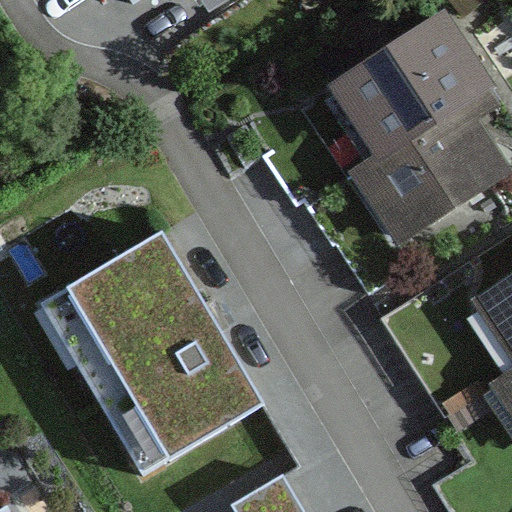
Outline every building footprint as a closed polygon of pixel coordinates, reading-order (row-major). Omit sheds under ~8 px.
[(248,0),(143,0),(144,1),(144,0),(204,0),(218,20),(248,0)] [(384,171),(469,118),(490,105),(443,31),(337,97),(384,171)] [(508,179),(469,118),(384,171),(361,186),(399,246),(508,179)] [(262,415),(161,241),(45,308),(146,482),(262,415)] [(511,354),(511,292),(484,310),(511,354)] [(511,388),(502,395),(511,411),(511,388)] [(241,511),(297,511),(282,487),(241,511)]
